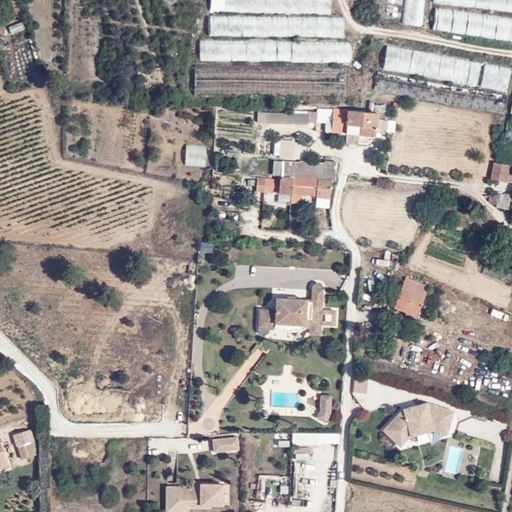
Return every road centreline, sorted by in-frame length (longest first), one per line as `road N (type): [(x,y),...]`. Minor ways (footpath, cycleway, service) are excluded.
road 1 (unclassified): [(359,253),(341,234),(334,203),(347,169),(469,190),(511,228)]
road 2 (unclassified): [(359,253),(341,511)]
